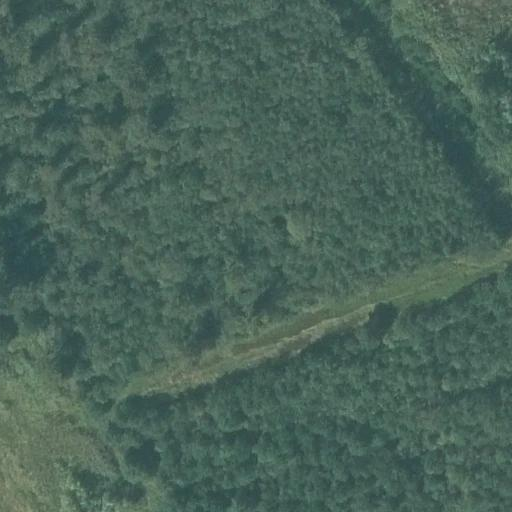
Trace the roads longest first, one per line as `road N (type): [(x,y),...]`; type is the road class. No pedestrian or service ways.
road 1 (track): [(0,303),(154,504),(144,511)]
road 2 (track): [(357,0),(511,211)]
